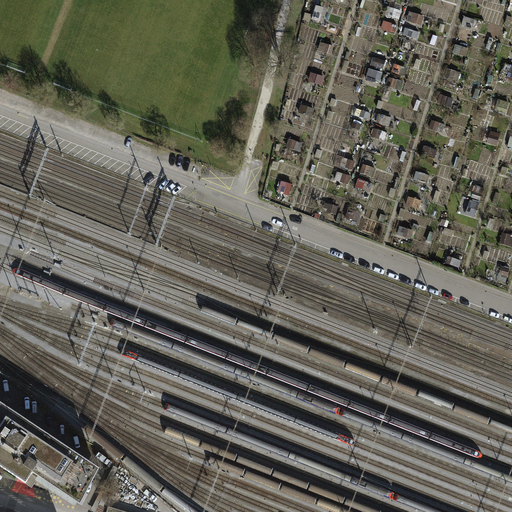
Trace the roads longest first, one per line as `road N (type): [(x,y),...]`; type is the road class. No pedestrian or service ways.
road 1 (unclassified): [(511,311),(0,109)]
road 2 (track): [(247,156),(287,0)]
